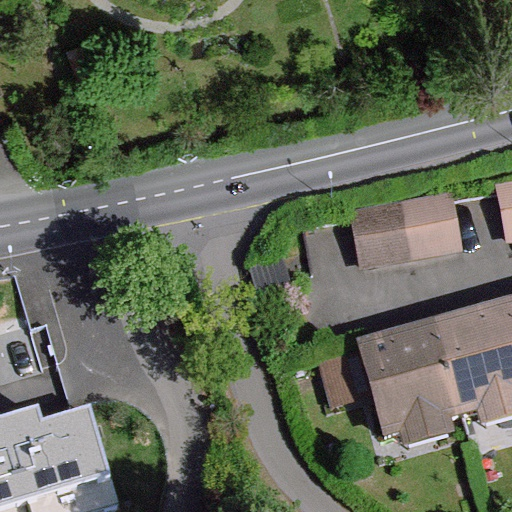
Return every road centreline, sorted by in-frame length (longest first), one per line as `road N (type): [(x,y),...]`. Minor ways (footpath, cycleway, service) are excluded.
road 1 (residential): [(207,185),(265,425),(294,480),(324,511)]
road 2 (tertiary): [(511,110),(207,185)]
road 3 (tertiary): [(207,185),(0,227)]
